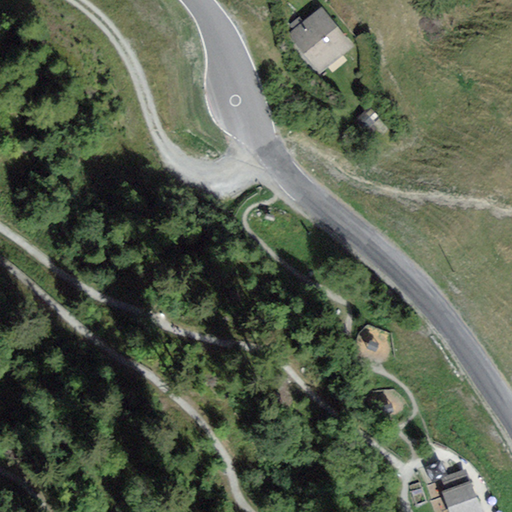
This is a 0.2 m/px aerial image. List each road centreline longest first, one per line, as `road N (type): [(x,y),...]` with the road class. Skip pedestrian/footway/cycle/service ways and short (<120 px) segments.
road 1 (residential): [(187,0),(236,74),(266,153),(438,300),(511,425)]
road 2 (track): [(266,153),(250,163),(169,151),(102,24),(67,0)]
